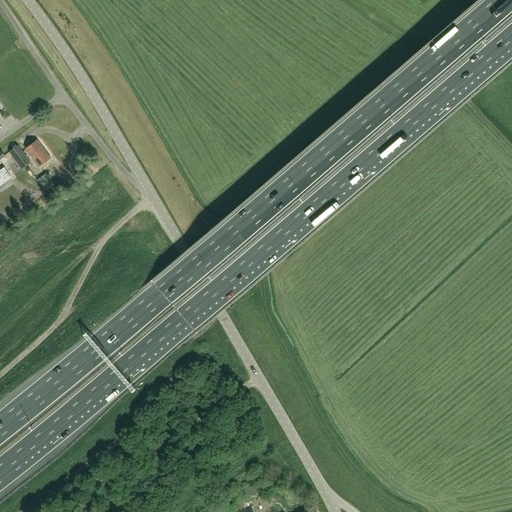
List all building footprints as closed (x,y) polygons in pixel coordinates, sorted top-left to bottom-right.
[(419,131),(406,141),(409,145),(422,135),(419,131)] [(50,158),(36,140),(25,148),(39,167),(50,158)] [(31,162),(18,145),(9,152),(22,169),(31,162)] [(45,397),(49,402),(70,385),(67,380),(45,397)] [(256,487),(245,487),(244,497),(256,497),(256,487)] [(233,504),(236,511),(253,511),(247,497),(233,504)]
